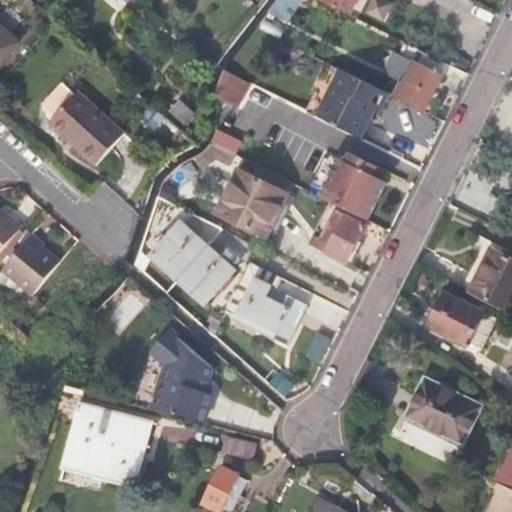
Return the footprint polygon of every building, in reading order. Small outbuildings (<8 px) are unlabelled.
[(319,0),(348,14),(354,0),(319,0)] [(387,19),(394,0),(393,0),(374,0),(369,13),(387,19)] [(0,67),(23,42),(0,21),(0,67)] [(412,91),(406,102),(426,112),(450,65),(435,57),(429,70),(416,64),(404,87),(412,91)] [(251,83),(224,69),(218,88),(217,96),(239,107),(251,83)] [(307,111),(320,117),(358,137),(367,119),(372,110),(376,113),(387,92),(343,70),(328,100),(316,94),(307,111)] [(129,133),(82,92),(78,96),(67,86),(49,106),(50,110),(59,118),(55,122),(101,164),(129,133)] [(367,119),(358,137),(365,140),(374,123),(367,119)] [(215,143),(187,160),(198,166),(213,157),(232,166),(237,155),(215,143)] [(322,198),(368,221),(387,185),(370,176),(374,167),(355,157),(351,166),(347,164),(341,176),(335,172),(322,198)] [(267,237),(288,194),(240,169),(219,212),(267,237)] [(13,218),(11,221),(0,212),(0,259),(25,229),(13,218)] [(328,254),(347,264),(366,226),(348,217),(340,232),(329,226),(322,240),(326,243),(324,247),(330,251),(328,254)] [(209,303),(237,271),(181,223),(154,254),(209,303)] [(34,236),(5,271),(37,297),(64,264),(45,249),(47,246),(34,236)] [(511,259),(494,250),(472,293),(511,313),(511,259)] [(252,265),(226,315),(237,320),(236,321),(291,347),(309,307),(287,295),(291,284),(252,265)] [(123,328),(146,305),(129,289),(106,313),(123,328)] [(469,350),(486,315),(446,296),(429,331),(469,350)] [(167,364),(151,409),(202,423),(212,395),(200,391),(204,378),(208,379),(211,369),(169,331),(152,350),(167,364)] [(427,384),(412,414),(410,418),(428,427),(463,445),(479,411),(427,384)] [(145,481),(159,423),(89,405),(73,464),(145,481)] [(511,484),(511,452),(499,478),(511,484)] [(239,478),(222,469),(203,504),(218,511),(221,511),(225,507),(231,510),(239,494),(233,490),(239,478)] [(312,511),(348,511),(319,498),(312,511)]
